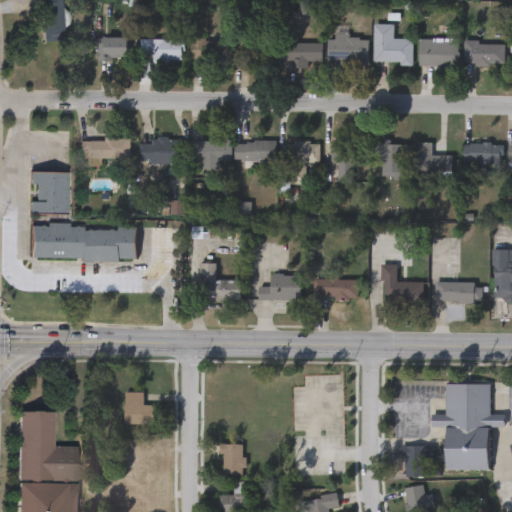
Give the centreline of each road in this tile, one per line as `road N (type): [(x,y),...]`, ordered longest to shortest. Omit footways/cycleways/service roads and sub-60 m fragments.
road 1 (residential): [(0,95),(511,105)]
road 2 (secondary): [(0,340),(511,345)]
road 3 (residential): [(183,511),(179,342)]
road 4 (residential): [(372,511),(368,344)]
